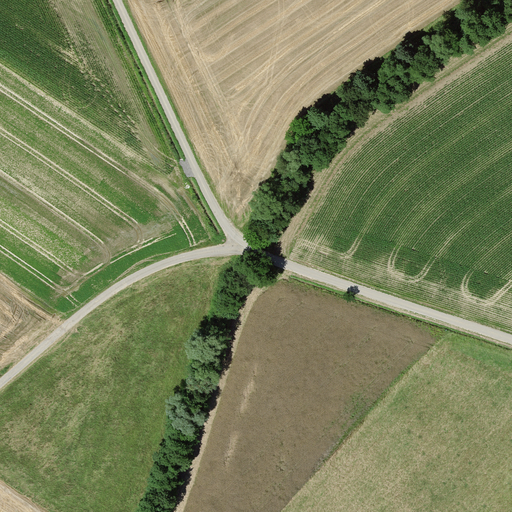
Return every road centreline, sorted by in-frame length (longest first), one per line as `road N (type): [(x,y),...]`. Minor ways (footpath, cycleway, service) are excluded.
road 1 (unclassified): [(118,0),(212,201),(241,242),(511,339)]
road 2 (track): [(241,242),(131,278),(0,382)]
